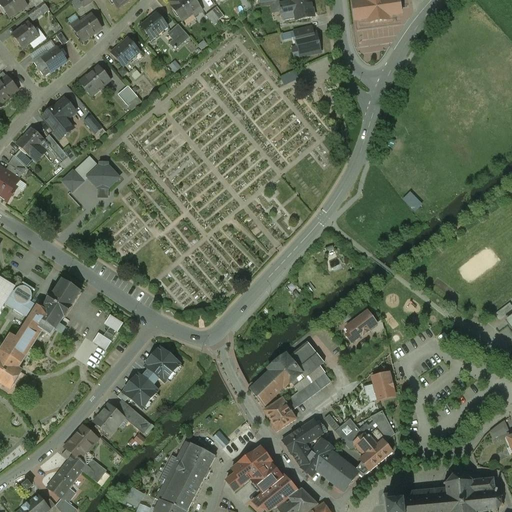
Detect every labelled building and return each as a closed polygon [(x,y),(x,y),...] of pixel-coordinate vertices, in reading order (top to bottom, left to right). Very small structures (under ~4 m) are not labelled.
[(27,7),(22,0),(4,0),(0,3),(0,6),(9,19),(27,7)] [(43,4),(40,0),(29,0),(35,9),(43,4)] [(91,1),(90,0),(79,0),(78,1),(83,8),(92,2),(91,1)] [(110,0),(116,9),(117,9),(117,10),(128,3),(127,2),(129,0),(110,0)] [(193,0),(181,0),(178,2),(177,0),(172,0),(169,3),(171,7),(182,22),(193,14),(194,17),(201,12),(193,0)] [(248,0),(240,0),(245,13),(251,8),(248,0)] [(310,0),(294,0),(292,1),(293,8),(296,21),(314,18),(310,0)] [(352,0),(353,4),(352,4),(352,5),(355,21),(354,21),(355,22),(356,22),(368,20),(368,23),(368,24),(369,24),(387,22),(388,22),(388,21),(387,17),(399,16),(400,16),(401,16),(400,15),(398,0),(352,0)] [(35,9),(27,16),(32,23),(49,11),(43,4),(35,9)] [(223,17),(216,8),(212,11),(219,21),(223,17)] [(293,8),(279,11),(282,23),(296,21),(293,8)] [(212,11),(211,11),(206,16),(213,26),(219,21),(212,11)] [(156,15),(140,27),(151,41),(166,28),(156,15)] [(101,30),(91,16),(80,24),(78,21),(71,26),(73,29),(82,43),(101,30)] [(28,23),(12,36),(22,50),(39,37),(28,23)] [(189,39),(178,26),(167,35),(173,42),(175,40),(181,46),(189,39)] [(311,28),(300,31),(301,37),(313,35),(311,28)] [(313,35),(301,37),(300,31),(294,32),(300,58),(320,53),(316,34),(313,35)] [(61,34),(56,37),(62,47),(67,43),(61,34)] [(128,40),(111,55),(122,68),(139,53),(128,40)] [(57,49),(48,55),(46,53),(32,62),(44,79),(67,63),(57,49)] [(98,68),(79,83),(91,97),(109,82),(98,68)] [(295,70),(280,77),(284,85),(299,78),(295,70)] [(0,83),(0,103),(1,105),(2,105),(17,92),(6,78),(0,83)] [(128,87),(117,96),(127,107),(137,98),(128,87)] [(64,100),(48,113),(59,127),(66,121),(75,113),(64,100)] [(66,121),(59,127),(48,113),(41,119),(59,141),(73,129),(66,121)] [(101,129),(91,117),(84,123),(94,135),(101,129)] [(43,142),(31,130),(22,140),(22,139),(16,145),(17,145),(16,146),(30,157),(43,142)] [(43,142),(50,149),(49,149),(51,151),(57,146),(49,136),(43,142)] [(43,142),(30,157),(30,158),(36,163),(49,149),(50,149),(43,142)] [(68,158),(57,146),(51,151),(62,163),(68,158)] [(27,169),(13,157),(7,166),(9,166),(23,176),(23,175),(27,169)] [(62,163),(60,165),(63,169),(71,162),(68,158),(62,163)] [(119,179),(107,167),(107,164),(106,164),(106,166),(101,166),(101,164),(100,164),(100,167),(88,178),(98,189),(98,190),(108,190),(108,189),(119,179)] [(23,176),(9,166),(2,177),(11,183),(8,188),(18,194),(25,185),(20,182),(24,176),(23,175),(23,176)] [(73,171),(61,183),(72,195),(85,183),(73,171)] [(0,175),(0,196),(1,198),(8,188),(11,183),(2,177),(0,175)] [(422,206),(410,193),(405,197),(402,200),(414,213),(422,206)] [(0,313),(4,308),(2,307),(4,304),(14,310),(12,312),(21,318),(23,316),(29,320),(37,307),(36,306),(38,304),(33,301),(32,303),(30,302),(30,301),(31,300),(31,299),(31,298),(31,296),(31,295),(31,293),(30,291),(28,290),(27,289),(25,288),(23,287),(22,287),(20,288),(19,288),(17,289),(16,290),(14,292),(12,291),(14,289),(0,280),(0,313)] [(45,306),(42,310),(37,307),(29,320),(16,340),(10,336),(0,351),(0,352),(0,353),(0,384),(9,390),(10,389),(8,388),(18,373),(20,374),(20,373),(16,370),(19,365),(20,366),(21,365),(41,332),(50,338),(55,331),(63,317),(65,318),(71,308),(80,294),(62,282),(52,295),(51,295),(44,306),(45,306)] [(511,308),(509,304),(495,315),(500,322),(511,312),(511,311),(511,308)] [(367,313),(353,323),(352,322),(347,326),(348,327),(345,329),(349,334),(346,337),(351,344),(362,336),(368,332),(368,331),(376,325),(367,313)] [(114,319),(97,346),(105,351),(110,343),(113,344),(119,334),(117,333),(122,324),(114,319)] [(381,321),(376,325),(368,331),(373,338),(383,330),(381,321)] [(287,359),(270,372),(250,392),(263,408),(279,393),(280,393),(286,387),(285,387),(300,375),(304,380),(324,364),(307,344),(288,359),(287,359)] [(138,376),(123,395),(142,411),(158,392),(152,387),(159,380),(164,384),(180,365),(160,349),(145,368),(149,371),(142,379),(138,376)] [(324,374),(285,403),(292,413),(331,383),(324,374)] [(388,374),(372,379),(374,386),(372,386),(374,395),(376,395),(378,402),(394,398),(392,389),(393,389),(391,382),(390,383),(388,374)] [(296,420),(282,400),(263,413),(276,433),(296,420)] [(134,412),(121,401),(117,407),(126,415),(126,416),(129,418),(134,412)] [(114,410),(109,406),(100,417),(100,416),(93,424),(109,437),(117,427),(116,426),(122,418),(123,419),(126,416),(126,415),(117,407),(114,410)] [(134,412),(129,418),(126,416),(123,419),(134,428),(142,419),(134,412)] [(378,429),(365,439),(363,436),(353,444),(358,449),(357,449),(364,457),(359,461),(361,464),(355,472),(358,475),(362,479),(392,453),(384,444),(394,435),(382,412),(370,419),(372,422),(378,429)] [(339,429),(329,416),(324,420),(334,433),(339,429)] [(150,426),(142,419),(134,428),(142,435),(150,426)] [(363,436),(350,420),(339,429),(334,433),(348,450),(357,449),(352,444),(353,444),(363,436)] [(313,422),(282,442),(300,469),(311,454),(306,447),(308,445),(317,439),(322,436),(316,427),(313,422)] [(504,422),(496,428),(489,433),(492,440),(508,433),(504,422)] [(327,432),(320,425),(316,427),(322,436),(323,437),(327,432)] [(83,427),(64,449),(66,451),(66,450),(73,456),(79,462),(80,461),(98,441),(83,427)] [(320,442),(317,446),(322,451),(323,449),(332,438),(327,432),(323,437),(320,442)] [(317,439),(308,445),(312,452),(317,446),(320,442),(317,439)] [(311,454),(300,469),(311,478),(316,472),(330,454),(323,449),(322,451),(317,446),(312,452),(311,454)] [(193,447),(183,467),(180,465),(176,471),(180,473),(164,503),(182,511),(185,511),(203,478),(205,480),(209,473),(206,472),(214,458),(193,447)] [(260,449),(233,469),(231,471),(235,475),(226,482),(234,492),(271,463),(260,449)] [(66,451),(61,456),(68,462),(73,456),(72,456),(73,456),(66,450),(66,451)] [(355,472),(331,454),(330,454),(316,472),(344,493),(358,475),(355,472)] [(80,461),(79,462),(73,456),(72,456),(73,456),(68,462),(82,473),(90,479),(94,473),(88,469),(88,468),(80,461)] [(68,462),(46,490),(61,500),(69,489),(82,473),(68,462)] [(105,473),(93,463),(88,468),(88,469),(94,473),(90,479),(97,484),(105,473)] [(176,463),(156,501),(160,502),(164,503),(180,473),(176,471),(180,465),(176,463)] [(270,465),(250,481),(262,495),(261,495),(262,495),(267,491),(271,488),(282,479),(281,479),(282,479),(281,478),(270,466),(270,465)] [(424,490),(423,490),(423,492),(416,493),(416,490),(405,492),(405,494),(398,495),(398,492),(396,492),(396,495),(385,496),(383,495),(382,496),(384,498),(385,510),(387,511),(496,511),(497,511),(500,507),(503,508),(503,506),(501,506),(500,500),(502,499),(502,497),(499,499),(496,496),(497,493),(495,492),(494,492),(493,481),(494,480),(493,479),(492,481),(486,481),(486,480),(485,480),(485,481),(480,482),(480,480),(478,480),(479,482),(474,482),(474,481),(471,483),(464,476),(465,474),(463,473),(462,476),(453,477),(452,475),(450,475),(451,478),(445,485),(443,484),(442,486),(443,486),(443,490),(434,491),(433,489),(432,489),(432,491),(425,492),(424,490)] [(282,479),(271,488),(272,491),(269,493),(267,491),(262,495),(258,499),(252,504),(257,509),(262,504),(269,511),(271,511),(277,507),(288,500),(298,493),(284,477),(282,479),(281,479),(282,479)] [(32,488),(27,483),(22,487),(26,492),(32,488)] [(69,489),(61,500),(62,501),(63,501),(67,504),(75,494),(69,489)] [(134,490),(121,504),(125,506),(126,504),(134,507),(141,494),(134,490)] [(298,493),(288,500),(290,502),(287,505),(285,502),(276,509),(278,511),(309,511),(317,507),(301,490),(298,493)] [(44,505),(37,497),(31,502),(39,511),(46,511),(47,511),(49,510),(44,505)] [(59,511),(57,509),(49,500),(44,505),(49,510),(47,511),(59,511)] [(67,504),(63,501),(62,501),(57,509),(59,511),(76,511),(77,511),(67,504)] [(39,511),(31,502),(28,505),(27,504),(21,509),(22,510),(19,511),(39,511)] [(182,511),(164,503),(160,502),(155,511),(182,511)]
